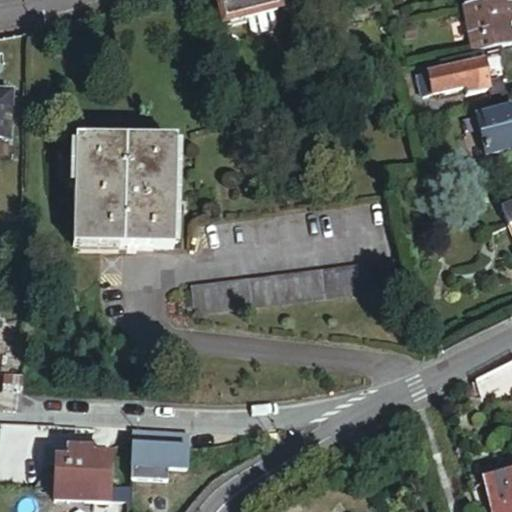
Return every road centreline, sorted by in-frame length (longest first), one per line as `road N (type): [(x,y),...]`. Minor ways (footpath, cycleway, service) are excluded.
road 1 (residential): [(416,386),(303,420),(23,418)]
road 2 (residential): [(218,511),(243,486),(416,386)]
